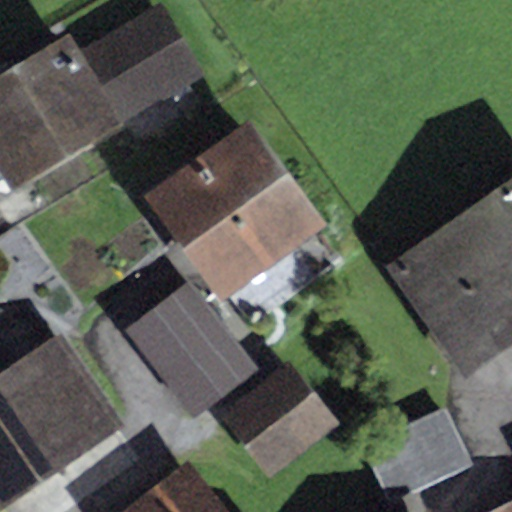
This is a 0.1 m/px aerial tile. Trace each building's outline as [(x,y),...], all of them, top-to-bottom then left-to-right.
[(72,38),(0,81),(0,163),(15,188),(206,75),(163,4),(80,52),(72,38)] [(306,223),(242,135),(147,204),(211,292),(306,223)] [(511,176),(378,266),(454,378),(511,338),(511,176)] [(236,352),(195,293),(138,334),(180,392),(236,352)] [(0,497),(106,430),(50,343),(0,374),(0,497)] [(328,424),(286,374),(225,426),(267,475),(328,424)] [(472,467),(446,410),(370,443),(396,501),(472,467)] [(219,511),(188,473),(138,511),(219,511)]
